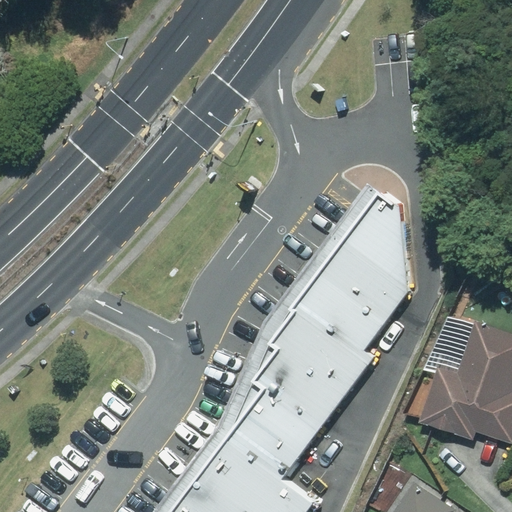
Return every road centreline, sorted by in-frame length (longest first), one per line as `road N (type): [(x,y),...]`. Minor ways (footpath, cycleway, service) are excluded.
road 1 (primary): [(289,0),(194,128),(0,329)]
road 2 (primary): [(0,241),(124,114),(214,0)]
